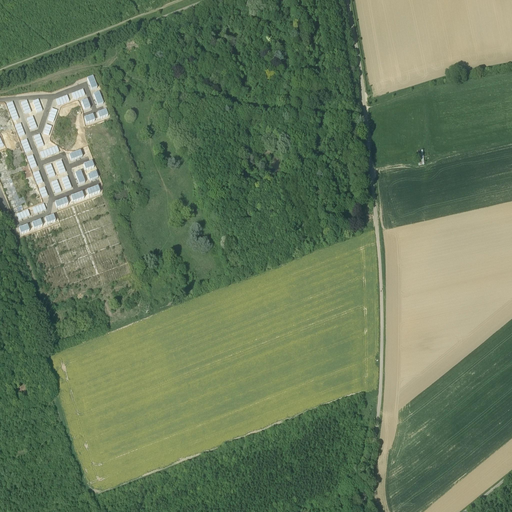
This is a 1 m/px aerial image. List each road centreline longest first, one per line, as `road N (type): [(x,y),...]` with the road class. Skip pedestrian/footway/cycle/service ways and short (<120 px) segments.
road 1 (track): [(364,511),(381,334),(364,109)]
road 2 (track): [(0,80),(206,0)]
road 3 (unknown): [(0,69),(178,0)]
